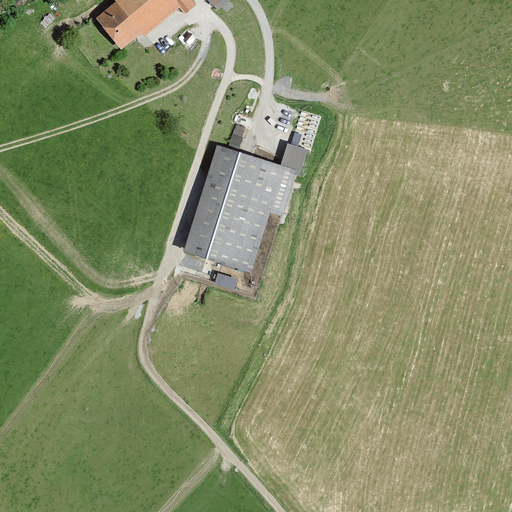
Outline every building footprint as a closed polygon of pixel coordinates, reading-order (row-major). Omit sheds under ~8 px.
[(110,0),(109,1),(112,5),(90,22),(115,53),(135,36),(138,39),(176,8),(182,15),(192,7),(186,0),(110,0)] [(209,0),(217,10),(230,0),(229,0),(209,0)] [(239,146),(247,126),(236,121),(228,142),(239,146)] [(275,168),(210,148),(177,256),(244,276),(262,214),(278,219),(290,178),(294,179),(302,151),(282,145),(275,168)] [(231,281),(213,275),(210,286),(228,291),(231,281)]
